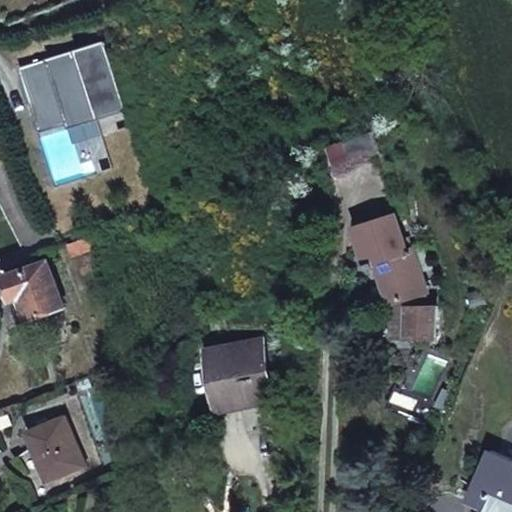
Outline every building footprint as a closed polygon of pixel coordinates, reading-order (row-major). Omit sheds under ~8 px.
[(105,39),(20,67),(58,185),(115,167),(104,134),(133,125),(105,39)] [(383,157),(377,138),(374,131),(347,140),(356,166),(383,157)] [(393,303),(395,302),(408,298),(410,307),(409,337),(435,337),(435,307),(428,307),(424,293),(427,292),(413,249),(407,251),(396,215),(359,227),(372,264),(380,261),(393,303)] [(97,247),(93,235),(72,242),(76,254),(97,247)] [(66,307),(49,261),(6,276),(24,322),(66,307)] [(410,307),(408,298),(395,302),(393,337),(409,337),(410,307)] [(263,345),(262,342),(216,350),(226,406),(272,397),(266,363),(263,345)] [(275,362),(272,343),(263,345),(266,363),(275,362)] [(87,465),(66,416),(29,431),(50,480),(87,465)] [(511,511),(511,456),(494,448),(469,500),(485,507),(482,511),(511,511)]
